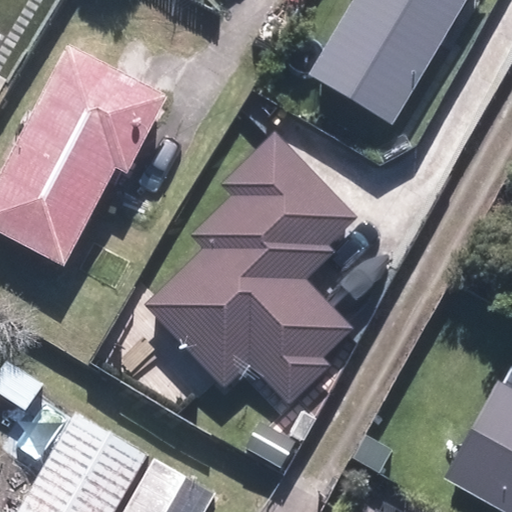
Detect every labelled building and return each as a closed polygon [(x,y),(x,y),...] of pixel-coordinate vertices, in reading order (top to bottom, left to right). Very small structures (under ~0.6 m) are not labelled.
[(452,0),(353,0),(306,84),(381,126),(452,0)] [(149,108),(56,59),(0,163),(0,238),(58,269),(107,178),(111,180),(149,108)] [(293,281),(350,225),(268,143),(216,193),(226,203),(184,243),(198,257),(138,315),(213,391),(241,363),(277,399),(344,333),(293,281)] [(511,511),(511,401),(489,389),(434,485),(481,511),(511,511)] [(71,418),(14,511),(102,511),(136,457),(71,418)] [(150,465),(121,511),(198,511),(206,499),(150,465)]
